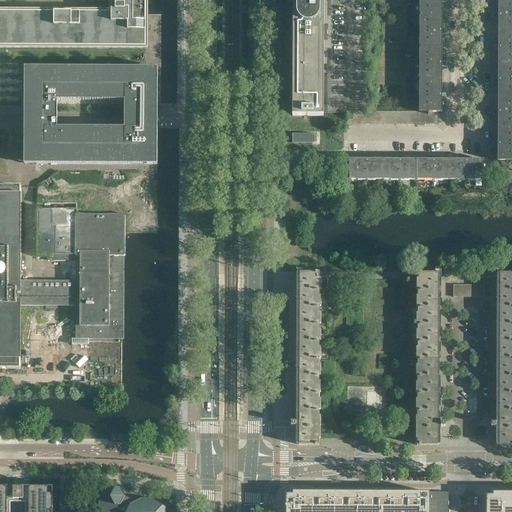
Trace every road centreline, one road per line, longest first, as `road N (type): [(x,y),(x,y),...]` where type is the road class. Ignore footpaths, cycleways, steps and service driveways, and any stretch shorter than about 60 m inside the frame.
road 1 (secondary): [(210,0),(209,462)]
road 2 (secondary): [(254,279),(256,0)]
road 3 (tertiary): [(253,463),(467,463)]
road 4 (unclassified): [(0,447),(209,462)]
road 5 (residential): [(456,136),(481,136),(482,0)]
road 6 (residential): [(253,415),(280,388),(278,295),(254,279)]
road 7 (residential): [(467,422),(482,413),(482,303),(453,303)]
road 8 (secondary): [(253,415),(254,279)]
road 9 (residential): [(456,136),(457,0)]
road 10 (residential): [(467,422),(453,413),(453,303)]
